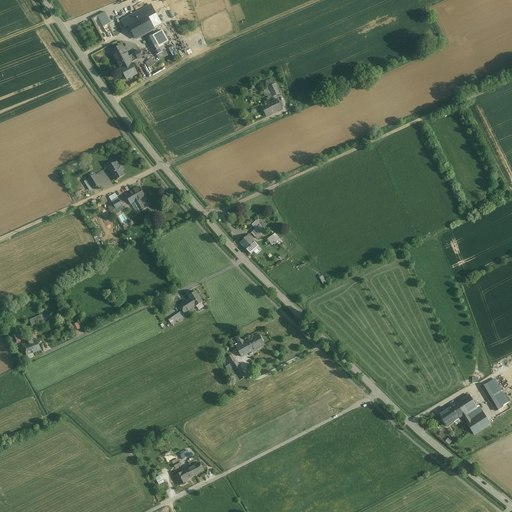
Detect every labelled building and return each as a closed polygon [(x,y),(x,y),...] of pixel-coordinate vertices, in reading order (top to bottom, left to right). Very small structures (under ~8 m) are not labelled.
[(151,6),(122,21),(124,26),(128,24),(136,39),(161,25),(151,6)] [(103,26),(111,22),(106,12),(93,18),(101,33),(106,31),(103,26)] [(156,34),(162,45),(168,42),(162,30),(156,34)] [(156,34),(148,38),(160,60),(168,55),(162,45),(156,34)] [(122,46),(112,51),(121,69),(127,80),(137,74),(131,62),(128,57),(122,46)] [(170,48),(174,56),(178,54),(174,46),(170,48)] [(139,51),(128,57),(131,62),(142,56),(139,51)] [(268,87),(276,83),(273,78),(265,81),(268,87)] [(268,89),(263,91),(266,96),(271,93),(273,97),(281,93),(276,83),(268,87),(268,89)] [(277,99),(261,107),(266,117),(282,109),(277,99)] [(114,163),(108,168),(116,180),(124,175),(122,171),(120,167),(119,167),(118,164),(119,162),(118,161),(116,160),(114,161),(114,163)] [(98,169),(91,171),(93,178),(94,178),(98,177),(100,176),(98,169)] [(101,185),(99,178),(94,179),(89,180),(91,188),(101,185)] [(139,187),(125,195),(131,205),(135,202),(139,200),(145,197),(139,187)] [(119,199),(115,193),(109,197),(112,203),(119,199)] [(119,199),(112,203),(113,205),(116,209),(122,205),(119,199)] [(139,200),(135,202),(140,210),(144,208),(139,200)] [(112,215),(118,212),(116,209),(113,205),(108,208),(112,215)] [(252,225),(255,229),(260,225),(256,221),(252,225)] [(255,229),(251,233),(255,237),(264,229),(260,225),(255,229)] [(249,235),(240,243),(251,255),(260,247),(249,235)] [(272,236),(267,240),(272,245),(276,242),(272,236)] [(190,298),(179,305),(185,313),(195,306),(195,307),(196,307),(203,302),(196,292),(189,296),(189,297),(190,298)] [(186,318),(181,311),(171,318),(174,323),(175,325),(186,318)] [(77,320),(70,324),(73,330),(80,327),(77,320)] [(234,335),(239,346),(244,343),(238,332),(234,335)] [(13,345),(19,342),(16,334),(9,337),(13,345)] [(239,346),(236,348),(241,357),(265,345),(259,335),(244,343),(239,346)] [(36,340),(21,346),(26,357),(28,356),(33,354),(41,350),(36,340)] [(231,355),(225,359),(229,365),(235,362),(231,355)] [(229,365),(226,367),(235,383),(246,377),(236,361),(235,362),(229,365)] [(511,399),(497,377),(481,387),(496,410),(511,401),(511,399)] [(459,401),(466,413),(477,407),(469,395),(459,401)] [(459,401),(439,414),(446,426),(462,416),(474,435),(478,432),(471,420),(466,413),(459,401)] [(483,412),(471,420),(478,432),(491,424),(483,412)] [(187,450),(180,455),(183,460),(190,455),(187,450)] [(183,472),(184,474),(191,471),(193,476),(203,470),(200,463),(183,471),(183,472)] [(183,472),(175,476),(179,486),(188,481),(187,479),(193,476),(191,471),(184,474),(183,472)] [(161,475),(156,477),(159,485),(165,482),(161,475)]
